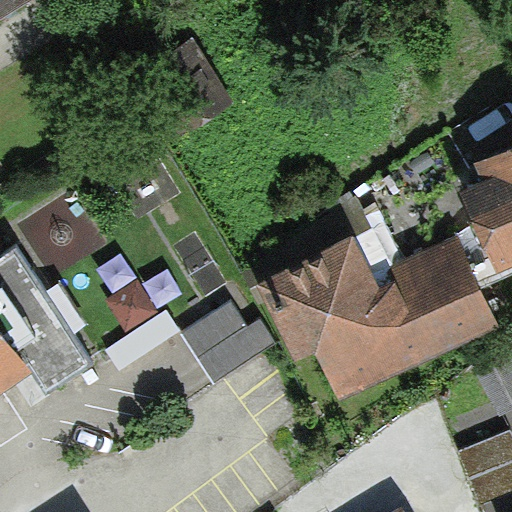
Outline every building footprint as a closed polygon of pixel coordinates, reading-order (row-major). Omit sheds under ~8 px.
[(195,29),(141,62),(181,127),(235,94),(195,29)] [(511,126),(475,143),(483,160),(460,170),(473,199),(458,206),(464,219),(453,224),(456,232),(466,252),(476,247),(478,251),(495,243),(499,251),(511,245),(511,126)] [(375,270),(394,261),(359,191),(243,262),(252,278),(263,273),(260,268),(353,225),(375,270)] [(341,392),(497,318),(480,281),(466,252),(456,232),(394,261),(375,270),(353,225),(260,268),(263,273),(298,348),(316,339),(341,392)] [(19,236),(0,247),(0,297),(36,354),(54,386),(96,361),(19,236)] [(480,281),(511,266),(511,245),(499,251),(495,243),(478,251),(476,247),(466,252),(480,281)] [(181,328),(214,379),(279,338),(262,312),(249,321),(232,295),(181,328)] [(0,376),(36,354),(0,297),(0,376)] [(143,317),(100,344),(110,361),(153,333),(143,317)] [(500,411),(511,404),(511,351),(506,341),(472,359),(500,411)] [(511,489),(511,423),(458,446),(482,502),(511,489)] [(378,511),(413,511),(404,497),(378,511)]
